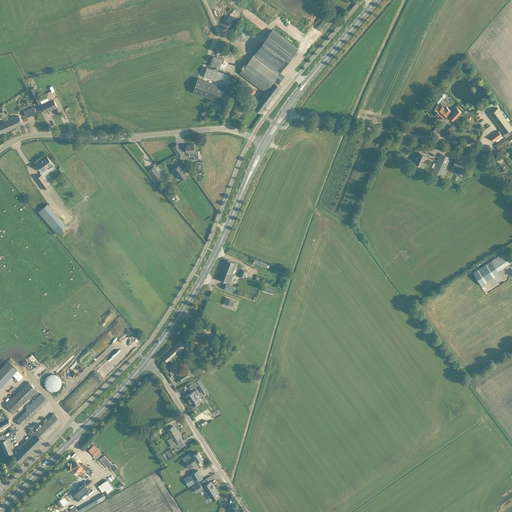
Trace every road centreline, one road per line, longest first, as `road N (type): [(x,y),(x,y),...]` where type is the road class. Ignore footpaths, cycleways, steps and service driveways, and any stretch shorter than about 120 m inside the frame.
road 1 (unclassified): [(0,150),(40,135),(222,128),(261,144)]
road 2 (unclassified): [(511,181),(494,157),(472,146),(284,112)]
road 3 (primary): [(146,360),(205,271),(248,177)]
road 4 (unclassified): [(247,511),(146,360)]
road 5 (primary): [(284,112),(376,0)]
